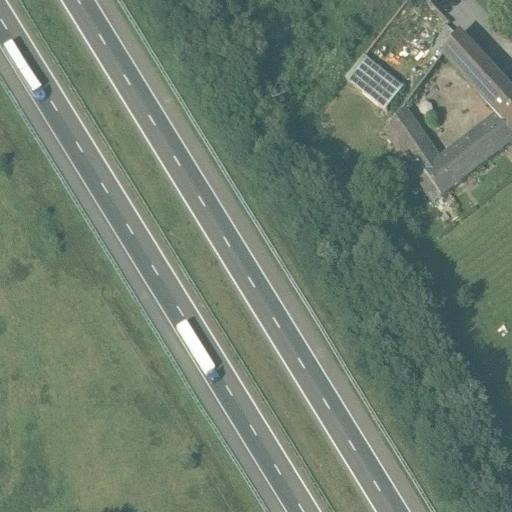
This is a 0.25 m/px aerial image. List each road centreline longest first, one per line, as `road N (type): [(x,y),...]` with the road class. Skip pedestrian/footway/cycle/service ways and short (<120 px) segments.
road 1 (motorway): [(401,511),(84,0)]
road 2 (motorway): [(0,24),(301,511)]
